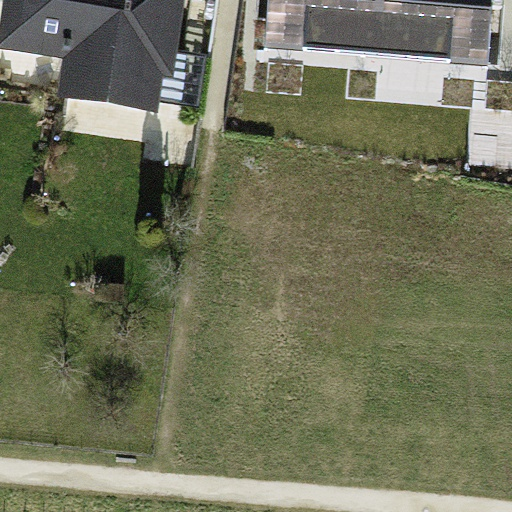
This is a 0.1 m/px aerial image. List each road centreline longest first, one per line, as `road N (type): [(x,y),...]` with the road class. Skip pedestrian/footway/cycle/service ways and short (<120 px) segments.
road 1 (track): [(233,0),(167,493)]
road 2 (track): [(413,511),(0,477)]
